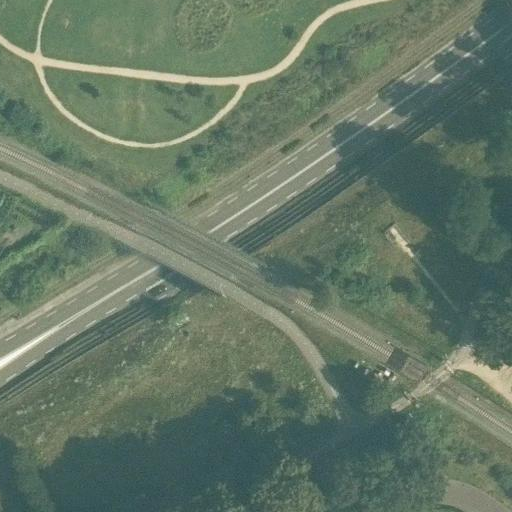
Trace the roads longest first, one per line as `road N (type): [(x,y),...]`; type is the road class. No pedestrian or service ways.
road 1 (primary): [(511,22),(70,321)]
road 2 (residential): [(216,511),(418,392),(454,360)]
road 3 (residential): [(494,511),(441,489),(384,511)]
